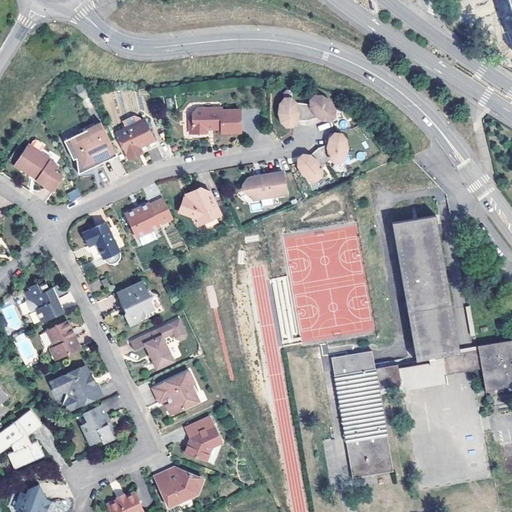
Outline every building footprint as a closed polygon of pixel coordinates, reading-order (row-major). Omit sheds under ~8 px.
[(312,110),(295,115),(294,112),(292,109),(289,106),(284,105),(279,106),(276,108),(274,110),(272,113),(272,117),(274,123),(276,127),(278,129),(281,131),(284,131),(290,129),(293,127),(296,125),(298,121),(309,122),(315,118),(318,120),(320,121),(324,121),(327,121),(330,120),(334,118),(337,116),(338,114),(339,110),(338,105),(336,102),(333,99),(329,96),(325,95),(318,97),(315,100),(313,102),(311,106),(312,110)] [(242,109),(223,109),(223,105),(198,106),(194,110),(195,121),(193,122),(194,132),(208,132),(208,128),(210,128),(223,127),(223,131),(242,130),(242,109)] [(139,151),(157,144),(146,116),(115,128),(126,156),(139,151)] [(101,162),(117,155),(102,122),(63,140),(73,159),(76,157),(77,169),(92,162),(100,158),(101,162)] [(324,146),(319,153),(314,153),(309,154),(305,156),(301,159),(299,161),(299,165),(300,169),(301,173),(305,176),(309,179),(314,180),(318,178),(322,176),(324,172),(325,168),(325,165),(324,160),(336,152),(339,156),(342,157),(345,157),(348,155),(351,152),(353,151),(354,148),(355,146),(355,143),(355,141),(354,137),(352,134),(349,132),(346,131),(341,130),(338,131),(335,133),(332,137),(330,145),(324,146)] [(35,179),(53,190),(63,174),(55,168),(58,164),(50,159),(51,157),(40,150),(43,145),(42,142),(36,138),(33,139),(30,143),(28,142),(17,159),(25,164),(23,167),(35,175),(37,176),(35,179)] [(78,173),(101,162),(100,158),(92,162),(77,169),(78,173)] [(25,164),(17,159),(14,164),(21,169),(23,167),(25,164)] [(282,172),(261,176),(261,179),(259,180),(257,180),(256,177),(251,178),(247,180),(243,183),(240,186),(238,192),(244,192),(252,196),(253,201),(261,199),(262,207),(274,204),(272,197),(287,194),(282,172)] [(186,210),(191,212),(195,221),(206,216),(207,218),(218,213),(207,190),(197,187),(189,191),(191,195),(190,196),(189,199),(181,196),(176,208),(183,211),(186,210)] [(71,201),(81,195),(77,188),(67,193),(71,201)] [(124,214),(136,238),(159,227),(158,224),(172,217),(163,197),(149,204),(148,202),(138,207),(124,214)] [(393,221),(418,360),(461,352),(437,214),(393,221)] [(81,233),(100,271),(108,267),(110,271),(114,274),(119,274),(123,272),(126,268),(126,263),(124,259),(105,222),(81,233)] [(106,276),(101,278),(105,286),(109,284),(106,276)] [(139,323),(164,310),(158,297),(149,294),(143,281),(119,294),(125,307),(126,310),(127,313),(126,315),(130,324),(139,321),(139,323)] [(51,291),(50,289),(47,290),(43,283),(35,287),(34,284),(28,288),(29,290),(24,293),(27,299),(24,301),(29,312),(34,310),(40,322),(62,312),(56,300),(51,291)] [(54,286),(50,289),(51,291),(56,300),(60,298),(54,286)] [(181,316),(132,341),(136,350),(147,345),(151,355),(158,369),(175,361),(163,337),(175,331),(178,336),(182,337),(187,335),(188,331),(181,316)] [(56,361),(80,349),(72,332),(67,322),(46,332),(54,348),(50,350),(56,361)] [(511,338),(478,344),(479,349),(482,369),(486,390),(495,388),(505,386),(511,384),(511,338)] [(461,352),(418,360),(400,363),(403,383),(482,369),(479,349),(461,352)] [(381,387),(403,383),(400,363),(377,367),(374,350),(334,357),(355,477),(395,470),(381,387)] [(82,363),(73,367),(72,373),(67,370),(52,377),(59,390),(67,387),(70,390),(71,391),(71,393),(70,398),(67,406),(68,409),(101,393),(96,382),(92,383),(91,380),(88,376),(91,371),(86,369),(82,363)] [(189,370),(152,388),(158,402),(166,398),(168,402),(165,404),(170,414),(192,404),(191,401),(197,398),(191,384),(194,382),(189,370)] [(87,421),(92,429),(97,441),(101,439),(103,442),(116,436),(111,427),(105,416),(108,414),(102,403),(83,412),(87,421)] [(32,409),(0,429),(0,451),(11,445),(14,450),(7,453),(14,468),(44,454),(37,439),(31,442),(27,434),(43,425),(32,409)] [(114,425),(108,414),(105,416),(111,427),(114,425)] [(193,442),(191,447),(188,455),(209,464),(214,450),(222,442),(210,416),(188,427),(193,439),(193,442)] [(87,421),(81,424),(85,433),(92,429),(87,421)] [(193,442),(193,439),(188,427),(182,430),(191,447),(193,442)] [(214,450),(209,464),(216,466),(222,442),(214,450)] [(511,443),(502,445),(507,473),(511,472),(511,443)] [(176,474),(179,465),(177,464),(167,469),(171,476),(174,475),(176,474)] [(200,474),(179,465),(176,474),(174,475),(171,476),(167,469),(153,476),(168,506),(188,496),(186,493),(194,490),(200,474)] [(204,476),(200,474),(194,490),(186,493),(188,496),(197,492),(204,476)] [(44,511),(44,507),(44,501),(45,500),(38,487),(27,493),(26,498),(20,497),(17,511),(44,511)] [(119,498),(116,499),(106,504),(109,511),(141,511),(143,511),(133,491),(124,495),(119,498)]
